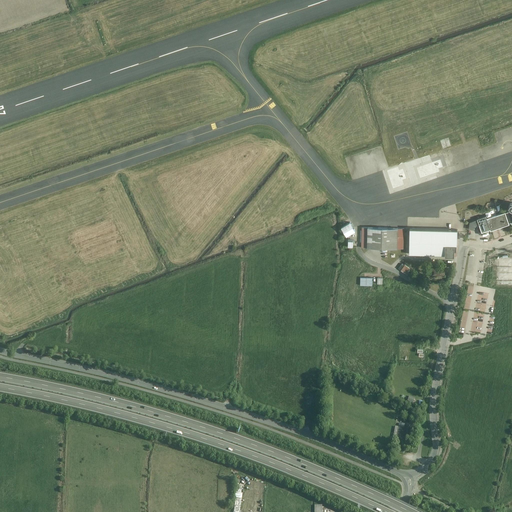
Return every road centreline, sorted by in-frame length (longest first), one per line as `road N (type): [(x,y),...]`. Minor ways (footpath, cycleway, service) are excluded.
road 1 (residential): [(0,350),(235,410),(410,479)]
road 2 (motorway): [(406,511),(220,434),(0,377)]
road 3 (motorway): [(0,388),(157,425),(382,511)]
road 4 (unclassified): [(462,243),(434,392),(436,446),(410,479)]
